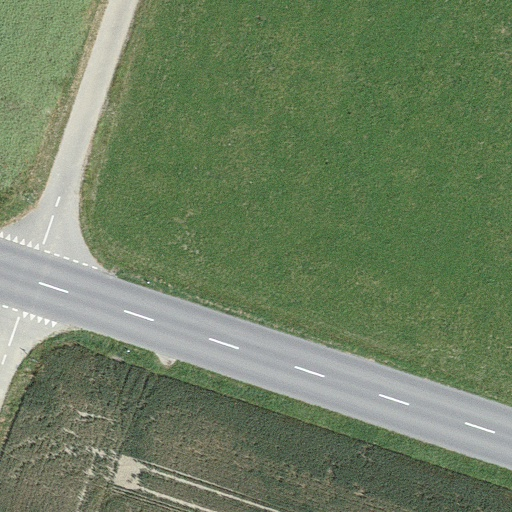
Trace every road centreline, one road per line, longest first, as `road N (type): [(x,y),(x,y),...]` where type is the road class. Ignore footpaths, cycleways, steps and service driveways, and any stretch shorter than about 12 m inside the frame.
road 1 (secondary): [(0,278),(511,447)]
road 2 (track): [(130,0),(0,378)]
